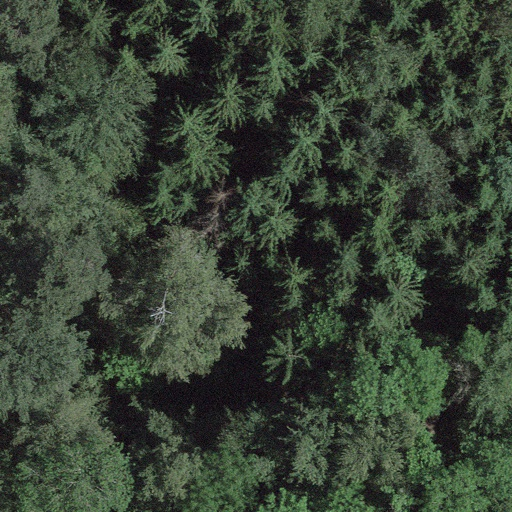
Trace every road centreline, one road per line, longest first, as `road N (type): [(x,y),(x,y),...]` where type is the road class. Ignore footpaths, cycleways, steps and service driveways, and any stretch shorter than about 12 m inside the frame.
road 1 (track): [(1,511),(197,430),(398,432),(511,321)]
road 2 (track): [(511,384),(398,432)]
